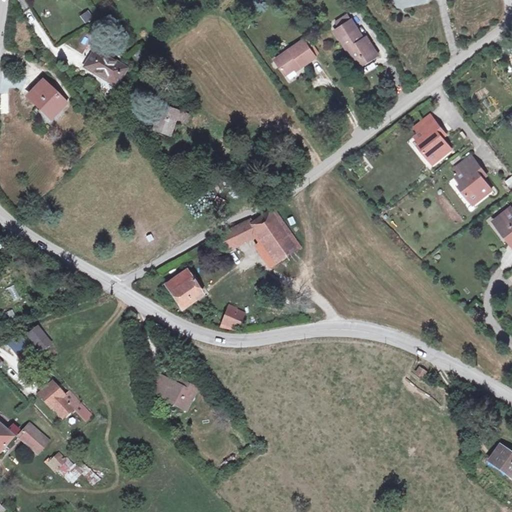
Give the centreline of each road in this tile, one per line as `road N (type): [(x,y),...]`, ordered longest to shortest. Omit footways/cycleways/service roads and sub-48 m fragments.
road 1 (residential): [(511,23),(298,184),(111,287)]
road 2 (secondary): [(511,399),(430,354),(361,331),(229,341),(111,287)]
road 3 (secondary): [(111,287),(0,211)]
